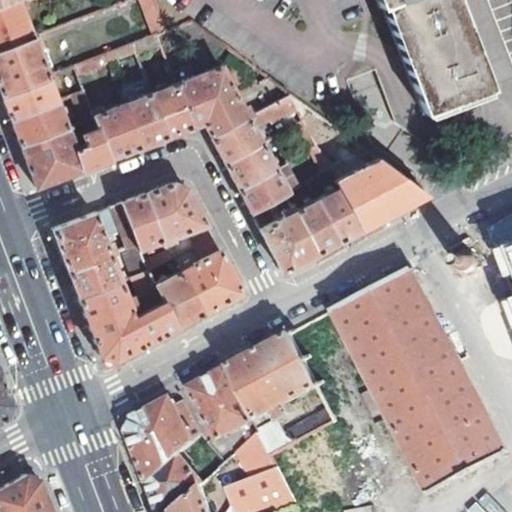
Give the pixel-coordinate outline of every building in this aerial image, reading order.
[(21,0),(8,0),(0,3),(0,48),(31,37),(20,9),(24,6),(21,0)] [(138,0),(150,29),(153,37),(157,35),(165,33),(152,0),(138,0)] [(394,0),(383,5),(423,108),(488,82),(455,0),(394,0)] [(115,52),(132,45),(153,37),(150,29),(111,43),(115,52)] [(0,93),(45,77),(46,77),(41,64),(34,46),(40,44),(35,35),(31,37),(0,48),(0,93)] [(132,45),(135,54),(161,44),(157,35),(153,37),(132,45)] [(42,43),(40,44),(34,46),(41,64),(49,60),(42,43)] [(106,55),(109,63),(135,54),(132,45),(115,52),(106,55)] [(73,66),(77,76),(109,63),(106,55),(73,66)] [(82,90),(77,76),(73,66),(62,70),(71,95),(82,90)] [(270,79),(253,66),(248,75),(260,85),(264,83),(270,79)] [(220,68),(176,84),(192,127),(202,123),(209,137),(249,115),(245,109),(242,110),(220,68)] [(0,100),(7,119),(54,101),(49,89),(53,87),(50,81),(47,82),(45,77),(0,93),(0,100)] [(264,83),(274,101),(289,92),(270,79),(264,83)] [(158,90),(149,93),(166,137),(178,132),(192,127),(176,84),(164,87),(163,84),(156,87),(158,90)] [(90,110),(82,90),(71,95),(81,120),(92,116),(90,110)] [(274,101),(249,115),(209,137),(216,150),(223,162),(259,143),(256,137),(260,135),(257,130),(254,132),(251,127),(260,122),(262,126),(268,123),(268,121),(296,106),(289,92),(274,101)] [(166,137),(149,93),(137,98),(135,94),(130,96),(131,100),(124,103),(140,147),(155,141),(166,137)] [(54,101),(7,119),(8,122),(17,145),(65,126),(59,112),(62,112),(59,104),(56,106),(54,101)] [(90,110),(92,116),(108,159),(123,153),(140,147),(124,103),(102,112),(100,107),(90,110)] [(65,126),(17,145),(22,158),(33,187),(108,159),(92,116),(81,120),(78,121),(82,131),(76,133),(80,143),(72,146),(65,126)] [(303,119),(288,127),(296,140),(300,138),(306,148),(315,143),(303,119)] [(479,136),(460,146),(470,164),(488,154),(479,136)] [(229,175),(235,186),(272,166),(270,161),(273,159),(269,153),(266,155),(259,143),(223,162),(229,175)] [(315,143),(306,148),(318,172),(327,168),(319,151),(315,143)] [(319,151),(327,168),(331,175),(332,177),(342,172),(328,146),(319,151)] [(336,184),(357,227),(387,211),(426,190),(375,154),(368,159),(365,155),(348,164),(350,168),(342,172),(332,177),(336,184)] [(272,166),(235,186),(241,197),(248,210),(261,203),(283,191),(284,190),(282,186),(286,183),(282,176),(278,178),(272,166)] [(309,186),(331,175),(327,168),(318,172),(305,179),(309,186)] [(161,240),(163,246),(174,241),(172,236),(187,230),(205,223),(186,188),(172,182),(156,189),(143,194),(161,240)] [(326,190),(314,196),(337,238),(353,230),(357,227),(336,184),(331,187),(329,183),(323,186),(326,190)] [(161,240),(143,194),(127,200),(118,203),(126,225),(134,244),(137,250),(142,248),(144,252),(150,250),(148,246),(161,240)] [(304,201),(292,208),(314,250),(331,241),(337,238),(314,196),(310,199),(307,194),(301,198),(304,201)] [(126,225),(118,203),(50,229),(55,244),(66,271),(108,254),(113,252),(109,242),(105,244),(99,231),(106,233),(116,229),(126,225)] [(270,219),(261,203),(248,210),(256,227),(270,219)] [(270,219),(256,227),(279,269),(308,253),(314,250),(292,208),(289,204),(276,210),(279,215),(270,219)] [(205,223),(187,230),(194,246),(195,246),(212,238),(205,223)] [(126,225),(116,229),(124,248),(134,244),(126,225)] [(219,250),(212,238),(195,246),(200,259),(219,250)] [(124,248),(120,249),(131,277),(146,271),(142,262),(137,250),(134,244),(124,248)] [(511,244),(497,250),(505,272),(511,269),(511,298),(509,300),(511,307),(511,244)] [(179,271),(201,312),(209,308),(241,291),(219,250),(200,259),(188,265),(185,260),(175,265),(179,271)] [(146,271),(164,262),(168,260),(165,251),(142,262),(146,271)] [(108,254),(66,271),(68,277),(76,298),(119,282),(117,275),(120,274),(118,268),(114,270),(108,254)] [(168,260),(164,262),(172,274),(179,271),(175,265),(172,258),(168,260)] [(431,495),(509,455),(411,270),(333,311),(369,378),(406,447),(431,495)] [(156,291),(153,284),(146,271),(131,277),(128,278),(130,283),(137,301),(156,291)] [(161,300),(175,326),(182,322),(201,312),(179,271),(172,274),(163,279),(161,275),(155,278),(157,282),(153,284),(156,291),(161,300)] [(119,282),(121,288),(130,283),(128,278),(119,282)] [(119,282),(76,298),(84,319),(97,353),(104,357),(112,361),(175,326),(161,300),(132,316),(129,308),(133,306),(128,293),(123,295),(121,288),(119,282)] [(291,333),(319,389),(330,411),(337,425),(349,448),(356,461),(365,478),(392,454),(355,385),(369,378),(333,311),(291,333)] [(319,389),(291,333),(258,351),(228,367),(257,422),(271,414),(274,421),(276,421),(291,415),(286,405),(319,389)] [(228,367),(189,388),(218,442),(254,424),(257,422),(228,367)] [(0,419),(5,416),(10,402),(0,375),(0,374),(0,419)] [(355,385),(392,454),(406,447),(369,378),(355,385)] [(186,428),(170,398),(133,417),(131,426),(128,435),(139,466),(146,483),(183,452),(194,443),(191,435),(197,432),(193,424),(186,428)] [(330,411),(283,435),(287,444),(298,447),(337,425),(330,411)] [(271,414),(257,422),(254,424),(258,429),(274,421),(271,414)] [(287,444),(283,435),(276,421),(274,421),(258,429),(262,438),(273,460),(298,447),(287,444)] [(286,484),(349,448),(337,425),(298,447),(273,460),(286,484)] [(288,511),(298,508),(293,498),(286,484),(273,460),(262,438),(242,455),(252,483),(228,493),(235,511),(210,511),(202,490),(178,511),(288,511)] [(286,484),(293,498),(356,461),(349,448),(286,484)] [(183,452),(146,483),(149,493),(156,511),(178,511),(202,490),(206,487),(186,462),(189,458),(183,452)] [(242,479),(236,460),(228,467),(222,473),(226,485),(242,479)] [(50,511),(48,505),(38,479),(31,477),(24,475),(0,488),(0,511),(50,511)] [(506,511),(486,490),(467,509),(469,511),(506,511)] [(335,511),(327,503),(317,511),(335,511)]
